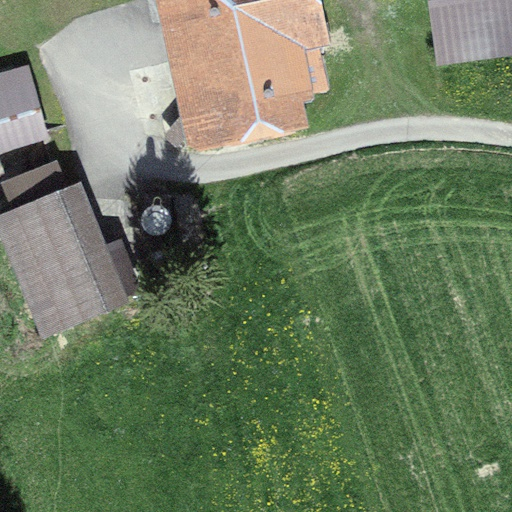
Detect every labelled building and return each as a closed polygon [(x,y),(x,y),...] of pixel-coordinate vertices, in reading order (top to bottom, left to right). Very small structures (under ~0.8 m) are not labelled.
[(321,85),(312,40),(320,38),(312,0),(183,0),(211,134),(300,116),(294,91),(321,85)] [(511,0),(448,0),(416,3),(422,63),(511,54),(511,0)] [(0,88),(0,133),(37,124),(27,82),(0,88)] [(0,179),(0,200),(4,210),(70,182),(58,155),(0,179)] [(0,217),(0,220),(41,321),(107,294),(66,191),(0,217)]
